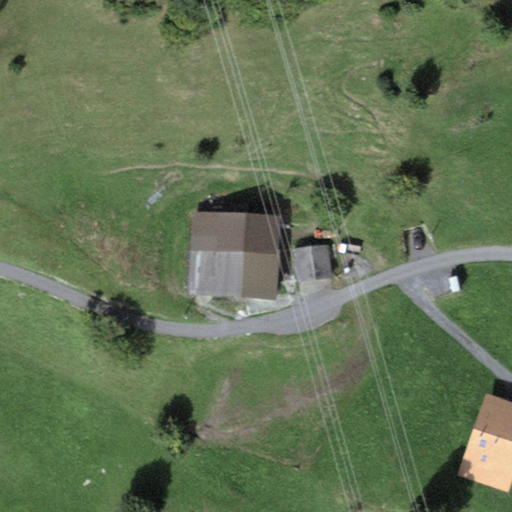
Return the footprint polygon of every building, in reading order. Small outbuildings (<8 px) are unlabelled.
[(401,217),(405,230),(421,226),(418,212),(401,217)] [(194,251),(215,252),(211,292),(252,295),(255,254),(257,254),(259,222),(197,218),(194,251)] [(326,247),(310,249),(314,279),(330,277),(326,247)] [(298,281),(314,279),(310,249),(295,251),(298,281)] [(191,290),(211,292),(215,252),(194,251),(191,290)] [(255,254),(252,295),(274,297),(278,256),(257,254),(255,254)] [(511,458),(511,409),(491,402),(486,415),(485,414),(471,449),(473,450),(467,471),(470,472),(469,477),(499,488),(505,472),(507,472),(511,458)]
